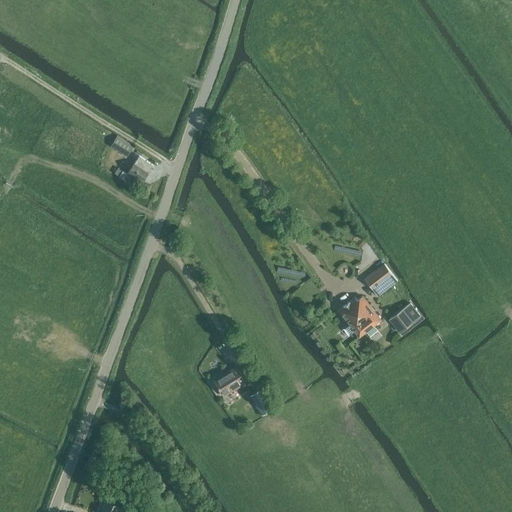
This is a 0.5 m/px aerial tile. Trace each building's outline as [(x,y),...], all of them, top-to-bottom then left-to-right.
[(118,136),(111,146),(127,157),(134,146),(118,136)] [(142,181),(148,171),(153,164),(139,155),(134,162),(131,167),(127,173),(123,170),(119,176),(128,182),(132,174),(142,181)] [(398,281),(384,263),(375,270),(388,288),(398,281)] [(378,296),(388,288),(375,270),(364,279),(378,296)] [(359,337),(381,320),(363,295),(357,300),(355,296),(338,310),(359,337)] [(410,302),(389,318),(399,332),(421,315),(410,302)] [(224,397),(247,383),(237,366),(231,369),(214,380),(224,397)] [(249,395),(262,415),(274,408),(262,387),(249,395)] [(106,499),(100,511),(122,511),(125,507),(106,499)]
